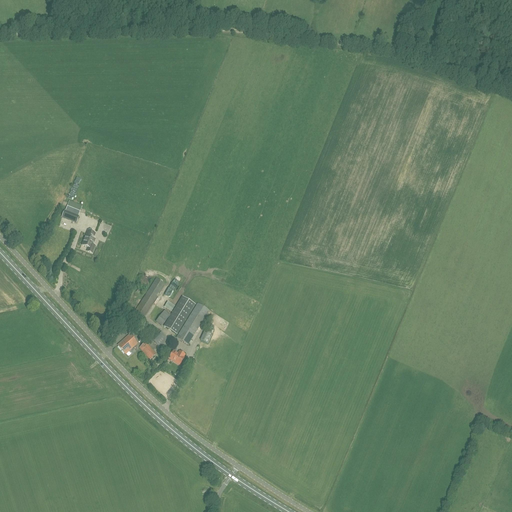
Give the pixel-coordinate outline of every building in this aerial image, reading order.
[(63,211),(61,218),(75,223),(77,216),(79,211),(66,206),(64,211),(63,211)] [(87,230),(81,245),(88,248),(87,251),(91,253),(94,246),(92,245),(94,238),(92,238),(94,233),(87,230)] [(143,318),(165,284),(156,279),(134,313),(143,318)] [(195,304),(182,296),(163,327),(176,335),(195,304)] [(168,303),(165,309),(172,313),(175,307),(168,303)] [(188,345),(209,311),(198,304),(176,338),(188,345)] [(156,321),(161,326),(170,315),(165,310),(156,321)] [(125,330),(134,317),(128,312),(119,325),(125,330)] [(159,347),(167,339),(156,329),(148,337),(159,347)] [(207,334),(203,344),(209,346),(212,336),(207,334)] [(125,354),(137,344),(129,335),(117,346),(125,354)] [(150,360),(156,354),(145,342),(139,348),(150,360)] [(183,357),(185,355),(179,351),(178,354),(173,351),(169,358),(179,365),(184,358),(183,357)]
